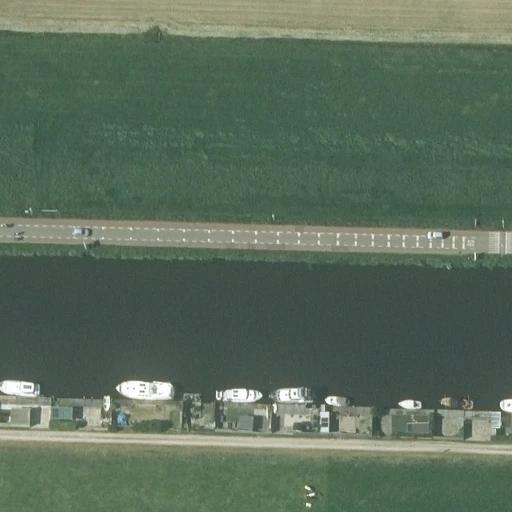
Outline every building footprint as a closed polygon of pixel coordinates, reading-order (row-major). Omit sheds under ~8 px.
[(51,423),(59,423),(59,411),(51,411),(51,423)] [(321,415),(321,434),(324,434),(329,434),(329,415),(321,415)] [(239,419),(239,432),(253,433),(253,419),(239,419)] [(294,426),(294,434),(302,435),(302,426),(294,426)] [(419,436),(430,435),(430,427),(419,427),(419,436)]
